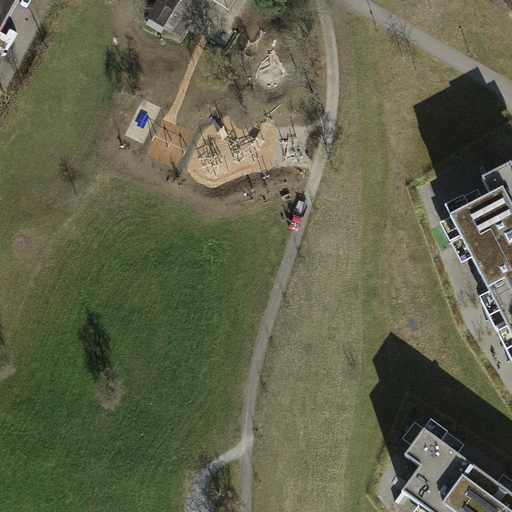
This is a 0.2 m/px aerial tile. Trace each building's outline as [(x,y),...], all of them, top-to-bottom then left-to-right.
[(0,0),(0,35),(19,0),(0,0)] [(207,0),(161,0),(150,20),(184,40),(207,0)] [(503,329),(511,324),(511,174),(503,158),(473,173),(482,191),(441,213),(503,329)] [(511,324),(503,329),(511,346),(511,324)] [(425,429),(461,457),(468,448),(432,420),(425,429)] [(420,511),(511,511),(511,499),(414,428),(395,453),(410,466),(393,491),(420,511)]
